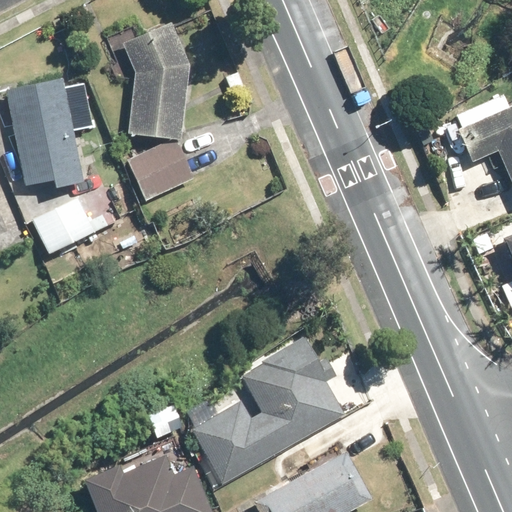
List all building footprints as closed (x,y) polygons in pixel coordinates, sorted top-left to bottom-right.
[(176,143),(184,64),(165,24),(117,46),(130,75),(122,136),(176,143)] [(47,193),(77,184),(59,78),(1,94),(17,190),(45,182),(47,193)] [(511,104),(448,133),(463,166),(491,153),(511,198),(511,104)] [(28,222),(45,256),(89,234),(72,200),(28,222)] [(511,232),(494,240),(511,284),(511,232)] [(255,415),(245,422),(235,404),(184,434),(216,489),(343,415),(300,341),(234,379),(255,415)] [(348,511),(366,503),(339,454),(245,505),(248,511),(348,511)] [(159,458),(114,479),(109,469),(73,485),(85,511),(207,511),(188,468),(168,477),(159,458)]
